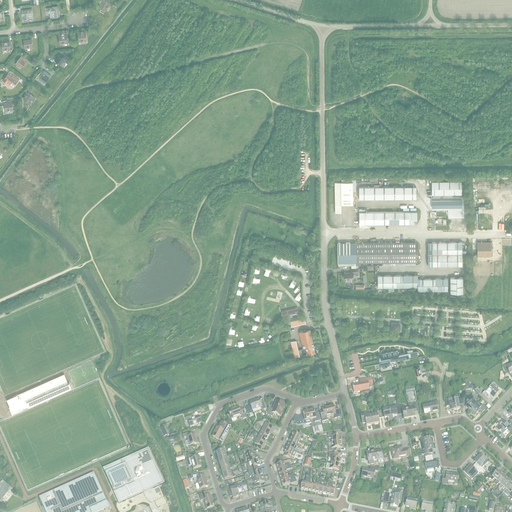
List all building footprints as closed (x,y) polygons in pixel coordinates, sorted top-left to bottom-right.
[(107,6),(109,3),(103,0),(102,0),(99,6),(105,11),(108,7),(107,6)] [(50,9),(49,9),(49,10),(50,10),(50,13),(51,17),(54,17),(59,16),(58,6),(53,7),(49,8),(50,9)] [(33,18),(33,14),(32,9),(22,11),(23,15),(24,19),(25,19),(27,19),(27,18),(33,18)] [(81,32),(78,32),(79,42),(83,42),(83,41),(86,40),(85,31),(83,31),(81,31),(81,32)] [(66,33),(58,34),(59,36),(59,44),(64,44),(64,43),(67,42),(66,35),(66,33)] [(29,47),(33,46),(32,39),(24,40),(25,48),(29,47)] [(7,49),(11,49),(10,42),(2,42),(3,50),(7,50),(7,49)] [(56,59),(54,61),(60,65),(61,66),(64,62),(66,59),(67,58),(61,53),(60,55),(58,54),(55,58),(56,59)] [(23,68),(27,62),(25,61),(26,60),(21,56),(15,64),(18,66),(19,65),(23,68)] [(40,72),(35,78),(37,80),(38,79),(41,80),(44,83),(46,82),(50,77),(51,76),(49,74),(44,71),(42,73),(40,72)] [(6,83),(7,83),(9,85),(12,82),(15,85),(18,81),(14,78),(15,77),(11,73),(10,75),(8,73),(3,80),(6,83)] [(31,99),(33,97),(28,93),(23,99),(29,104),(32,100),(31,99)] [(10,110),(13,110),(12,102),(4,103),(5,111),(10,111),(10,110)] [(341,213),(341,205),(353,205),(353,182),(352,182),(352,179),(342,180),(342,182),(335,182),(335,213),(341,213)] [(462,181),(432,181),(432,194),(462,194),(462,181)] [(369,199),(369,187),(359,187),(359,199),(369,199)] [(379,187),(369,187),(369,199),(379,199),(379,187)] [(379,187),(379,199),(389,199),(389,187),(379,187)] [(399,187),(389,187),(389,199),(399,199),(399,187)] [(408,199),(408,187),(399,187),(399,199),(408,199)] [(416,187),(408,187),(408,199),(416,199),(416,187)] [(369,224),(369,212),(359,212),(359,224),(369,224)] [(379,224),(379,212),(369,212),(369,224),(379,224)] [(389,224),(389,212),(379,212),(379,224),(389,224)] [(399,224),(399,212),(389,212),(389,224),(399,224)] [(409,212),(399,212),(399,224),(409,224),(411,224),(414,224),(414,220),(417,220),(417,212),(411,212),(409,212)] [(371,242),(356,243),(356,263),(371,262),(371,242)] [(371,262),(383,262),(383,242),(371,242),(371,262)] [(395,242),(383,242),(383,262),(395,262),(395,242)] [(395,242),(395,262),(416,262),(416,242),(395,242)] [(432,242),(428,242),(428,254),(432,254),(442,254),(442,242),(432,242)] [(452,254),(452,242),(442,242),(442,254),(452,254)] [(452,254),(462,254),(462,242),(452,242),(452,254)] [(491,256),(491,242),(477,242),(477,256),(491,256)] [(356,243),(338,243),(338,263),(356,263),(356,243)] [(432,254),(428,254),(428,266),(432,266),(442,266),(442,254),(432,254)] [(442,254),(442,266),(452,266),(452,254),(442,254)] [(452,254),(452,266),(463,266),(462,254),(452,254)] [(351,273),(344,273),(344,279),(346,279),(346,282),(351,282),(351,279),(353,279),(353,275),(359,275),(359,269),(351,269),(351,273)] [(388,275),(378,275),(378,287),(388,287),(388,275)] [(398,275),(388,275),(388,287),(398,287),(398,275)] [(408,287),(408,275),(398,275),(398,287),(408,287)] [(418,287),(418,291),(418,275),(408,275),(408,287),(418,287)] [(428,291),(428,279),(418,279),(418,275),(418,291),(428,291)] [(463,293),(463,277),(450,277),(450,293),(463,293)] [(438,291),(448,290),(448,278),(438,279),(438,291)] [(438,279),(428,279),(428,291),(438,291),(438,279)] [(287,310),(281,312),(282,316),(288,315),(299,312),(297,308),(287,310)] [(307,354),(315,353),(310,329),(299,332),(303,348),(306,348),(307,354)] [(290,342),(294,357),(299,356),(298,350),(296,341),(290,342)] [(395,360),(399,359),(398,355),(397,350),(381,354),(382,358),(379,359),(381,366),(386,365),(386,366),(387,365),(391,364),(391,362),(396,361),(395,360)] [(511,364),(510,365),(509,363),(503,366),(506,373),(509,371),(510,374),(511,372),(511,364)] [(64,374),(6,399),(12,412),(28,405),(27,402),(68,384),(64,374)] [(352,385),(354,393),(369,390),(368,385),(373,385),(372,377),(359,380),(360,383),(352,385)] [(492,399),(499,392),(492,385),(489,388),(492,391),(489,395),(485,391),(482,393),(487,398),(489,396),(492,399)] [(468,404),(466,406),(470,411),(472,409),(477,404),(474,401),(476,399),(473,395),(466,402),(468,404)] [(450,410),(460,408),(458,398),(454,399),(455,404),(450,405),(449,399),(445,399),(446,407),(449,406),(450,410)] [(259,399),(249,403),(250,405),(252,410),(260,407),(261,410),(266,408),(263,401),(260,402),(259,399)] [(273,409),(268,407),(267,415),(273,417),(274,413),(280,416),(285,404),(276,401),(273,409)] [(435,412),(438,412),(437,401),(431,402),(431,404),(423,405),(424,413),(431,412),(431,413),(435,413),(435,412)] [(408,408),(410,417),(416,416),(415,412),(419,411),(417,403),(411,404),(412,408),(408,408)] [(477,404),(472,409),(470,411),(475,416),(480,411),(482,413),(486,408),(482,404),(480,407),(477,404)] [(328,407),(330,416),(334,415),(335,418),(340,417),(340,416),(338,410),(335,410),(334,405),(328,407)] [(398,407),(400,414),(400,415),(403,414),(404,418),(410,417),(408,408),(405,409),(404,405),(398,406),(398,407)] [(243,419),(246,418),(243,408),(239,409),(238,407),(228,410),(231,419),(241,415),(243,419)] [(327,417),(330,416),(328,407),(322,408),(323,413),(320,414),(322,421),(328,420),(327,417)] [(389,408),(391,421),(395,420),(394,416),(397,416),(397,415),(400,414),(398,407),(395,407),(389,408)] [(308,409),(310,419),(314,418),(315,422),(321,420),(319,412),(315,413),(314,408),(308,409)] [(380,410),(381,418),(384,417),(384,418),(387,418),(388,421),(391,421),(389,408),(383,409),(383,410),(380,410)] [(296,415),(293,421),(297,423),(297,421),(299,422),(304,420),(304,421),(305,424),(311,423),(310,419),(308,409),(302,411),(303,415),(299,416),(296,415)] [(381,418),(380,410),(374,412),(375,414),(371,415),(373,424),(375,423),(375,424),(379,423),(378,418),(381,418)] [(373,424),(371,415),(368,415),(367,413),(361,414),(362,424),(366,423),(366,425),(371,425),(371,424),(373,424)] [(202,422),(199,416),(194,418),(192,415),(185,418),(186,421),(188,420),(190,426),(202,422)] [(498,434),(503,439),(505,436),(503,434),(507,430),(509,432),(511,429),(511,423),(510,421),(508,424),(503,419),(500,423),(501,424),(497,428),(500,432),(498,434)] [(219,427),(217,426),(214,432),(214,433),(212,436),(219,440),(224,430),(226,431),(229,425),(222,421),(219,427)] [(266,423),(263,428),(271,432),(274,427),(266,423)] [(260,433),(268,438),(271,432),(263,428),(260,433)] [(291,437),(299,441),(300,438),(302,439),(305,434),(298,431),(297,434),(293,432),(291,437)] [(190,432),(182,434),(183,438),(187,437),(188,441),(185,441),(185,442),(186,445),(187,446),(189,445),(197,443),(195,434),(191,435),(190,432)] [(260,433),(257,438),(266,443),(268,438),(260,433)] [(331,442),(342,442),(341,439),(342,439),(342,436),(335,436),(335,433),(328,433),(328,438),(331,438),(331,442)] [(297,444),(299,441),(291,437),(289,442),(299,447),(300,445),(297,444)] [(430,437),(423,438),(420,439),(422,450),(420,451),(421,454),(430,453),(430,449),(433,449),(432,443),(431,443),(430,437)] [(266,443),(257,438),(254,443),(263,448),(266,443)] [(286,447),(294,451),(296,448),(298,449),(299,447),(289,442),(286,447)] [(342,444),(342,442),(331,442),(331,446),(328,446),(329,451),(336,451),(336,448),(342,447),(342,444)] [(393,459),(410,456),(409,449),(403,450),(402,446),(396,447),(396,446),(391,447),(391,448),(390,448),(392,456),(393,456),(393,459)] [(216,452),(218,458),(225,456),(224,450),(223,447),(217,449),(218,452),(216,452)] [(294,451),(286,447),(284,452),(286,453),(284,456),(291,459),(291,458),(293,459),(295,455),(293,454),(294,451)] [(148,448),(103,468),(114,492),(119,503),(141,493),(141,492),(143,491),(153,487),(153,488),(164,483),(148,448)] [(368,461),(383,458),(382,450),(374,451),(374,450),(366,452),(368,461)] [(330,452),(329,452),(328,458),(331,458),(330,464),(327,463),(326,468),(329,469),(330,469),(339,470),(341,458),(336,457),(336,453),(330,452)] [(248,463),(258,460),(258,459),(258,456),(257,456),(257,454),(251,456),(250,453),(244,455),(245,458),(247,458),(248,463)] [(199,460),(200,459),(199,456),(197,456),(196,454),(188,456),(189,459),(190,459),(193,469),(201,466),(199,460)] [(485,471),(481,467),(484,465),(488,461),(480,454),(474,460),(478,464),(475,466),(480,471),(483,474),(485,471)] [(426,469),(427,473),(434,471),(433,468),(437,467),(435,458),(433,459),(432,455),(425,456),(426,460),(424,461),(426,469)] [(249,471),(255,470),(254,467),(260,465),(259,463),(260,463),(259,460),(258,460),(248,463),(247,463),(249,471)] [(475,466),(473,468),(470,465),(463,471),(469,477),(475,470),(478,473),(480,471),(475,466)] [(221,469),(223,474),(230,472),(229,469),(233,468),(232,466),(221,469)] [(279,475),(287,473),(286,470),(291,468),(290,466),(278,470),(279,475)] [(378,472),(379,468),(371,467),(370,470),(363,469),(362,476),(361,478),(363,478),(363,476),(373,478),(375,471),(378,472)] [(253,479),(263,476),(263,475),(262,473),(261,471),(256,472),(255,470),(249,471),(248,472),(250,477),(252,476),(253,479)] [(497,480),(502,474),(497,470),(495,472),(493,470),(487,477),(489,479),(490,478),(492,480),(494,478),(497,480)] [(76,481),(39,497),(44,507),(44,509),(45,511),(47,511),(50,511),(51,511),(95,511),(106,507),(109,506),(107,501),(105,497),(103,493),(102,492),(94,473),(77,480),(76,481)] [(200,473),(192,476),(194,481),(197,480),(198,483),(196,484),(195,485),(196,488),(198,489),(199,488),(208,486),(204,475),(201,476),(200,473)] [(457,484),(458,474),(446,473),(446,477),(442,476),(442,483),(447,484),(448,481),(456,482),(455,484),(457,484)] [(502,474),(497,480),(494,483),(496,485),(499,482),(501,484),(507,479),(502,474)] [(263,476),(253,479),(254,484),(253,485),(254,488),(260,486),(259,483),(264,481),(263,476)] [(293,477),(281,480),(282,486),(290,484),(297,482),(296,479),(294,479),(293,477)] [(300,489),(306,490),(309,477),(306,477),(305,482),(302,481),(300,489)] [(311,491),(317,492),(319,479),(317,479),(316,484),(313,483),(311,491)] [(506,489),(511,483),(507,479),(501,484),(498,487),(500,489),(503,486),(506,489)] [(12,488),(2,480),(0,482),(0,484),(2,486),(0,488),(0,500),(2,502),(4,499),(2,498),(8,491),(9,492),(12,488)] [(322,493),(328,495),(330,482),(328,481),(327,486),(324,486),(322,493)] [(237,483),(235,484),(239,496),(243,495),(243,494),(245,494),(245,493),(248,492),(246,488),(245,482),(242,483),(242,482),(237,483)] [(506,489),(503,492),(505,494),(508,496),(509,495),(511,497),(511,483),(506,489)] [(235,497),(239,496),(235,484),(234,484),(234,487),(230,488),(229,487),(227,488),(228,493),(229,497),(232,496),(232,497),(235,497)] [(386,494),(384,502),(387,503),(387,502),(390,503),(390,505),(397,506),(398,499),(401,500),(403,492),(401,492),(401,490),(397,489),(397,491),(393,490),(392,498),(388,497),(389,494),(386,494)] [(210,507),(213,506),(210,495),(208,496),(207,492),(199,495),(200,500),(204,499),(206,508),(210,507)] [(415,510),(417,500),(407,498),(406,506),(412,507),(412,509),(415,510)] [(270,501),(260,504),(261,509),(260,510),(260,511),(267,511),(269,511),(268,507),(271,507),(271,505),(270,501)] [(431,511),(433,503),(423,501),(421,509),(428,510),(427,511),(431,511)] [(454,510),(455,503),(452,503),(452,506),(445,504),(443,511),(450,511),(451,510),(454,510)]
